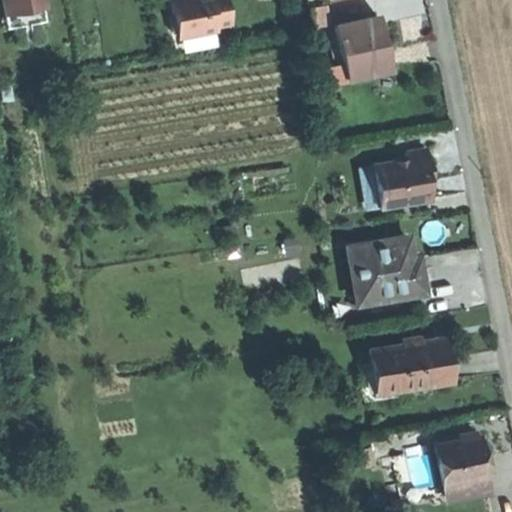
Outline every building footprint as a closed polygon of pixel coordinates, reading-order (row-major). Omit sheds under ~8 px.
[(1,0),(4,13),(43,5),(42,0),(1,0)] [(213,25),(230,22),(225,0),(167,0),(173,36),(213,28),(213,25)] [(324,6),(306,7),(308,26),(325,25),(324,6)] [(375,16),(331,26),(342,76),(386,66),(381,43),(375,16)] [(212,32),(176,36),(178,47),(213,43),(212,32)] [(427,167),(424,146),(403,150),(405,159),(392,162),(391,159),(369,163),(376,206),(427,197),(424,179),(429,178),(427,167)] [(411,236),(344,246),(351,293),(367,291),(368,298),(417,290),(414,268),(412,255),(414,255),(411,236)] [(364,358),(367,379),(380,377),(384,396),(437,387),(434,367),(430,346),(364,358)] [(380,377),(367,379),(371,398),(384,396),(380,377)] [(453,434),(455,444),(469,442),(467,431),(453,434)] [(437,489),(442,488),(480,481),(484,481),(480,461),(476,440),(469,442),(455,444),(430,449),(437,489)] [(480,481),(442,488),(445,502),(483,495),(480,481)]
